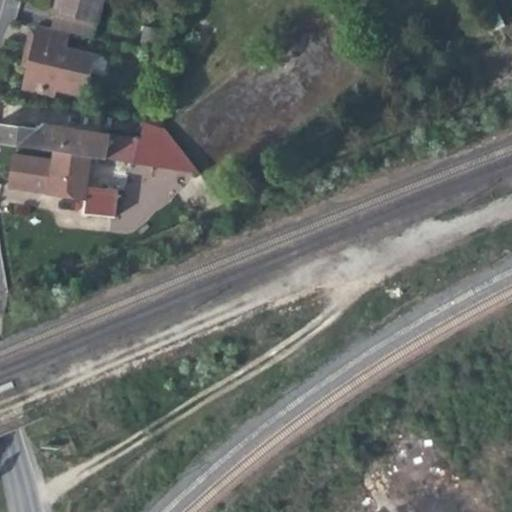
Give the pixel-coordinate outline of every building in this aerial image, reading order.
[(56,0),(50,28),(70,33),(92,38),(101,0),(56,0)] [(67,45),(70,33),(50,28),(37,25),(30,52),(26,68),(32,69),(27,91),(54,97),(56,90),(83,97),(95,52),(67,45)] [(160,29),(144,25),(140,42),(156,46),(160,29)] [(20,89),(27,91),(32,69),(26,68),(20,89)] [(0,144),(55,152),(91,157),(107,160),(110,134),(41,124),(40,129),(0,123),(0,144)] [(111,132),(110,134),(107,160),(135,164),(139,136),(111,132)] [(91,157),(55,152),(54,160),(13,154),(11,169),(8,187),(85,198),(87,185),(91,157)] [(118,190),(87,185),(85,198),(83,213),(85,213),(114,217),(118,190)]
